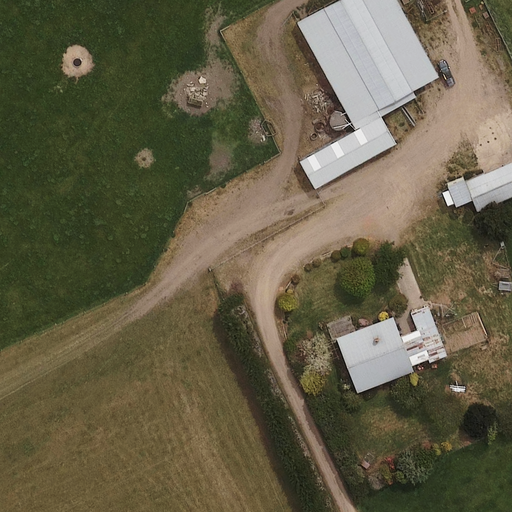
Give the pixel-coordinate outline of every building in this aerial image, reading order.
[(394,0),(325,0),(295,17),(354,123),(375,111),(411,91),(406,83),(433,68),(394,0)] [(390,139),(375,111),(354,123),(295,156),(311,184),(390,139)] [(461,176),(444,184),(451,201),(468,194),(474,207),(489,201),(511,190),(511,160),(463,181),(461,176)] [(390,314),(336,333),(355,384),(409,365),(390,314)] [(431,316),(414,323),(427,357),(444,350),(431,316)]
